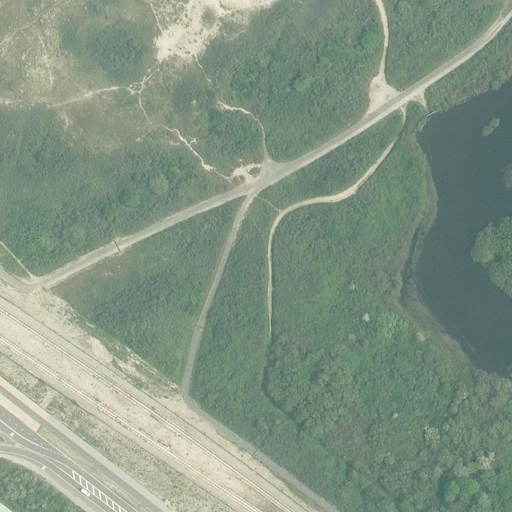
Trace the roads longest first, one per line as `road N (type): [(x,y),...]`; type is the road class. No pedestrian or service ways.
road 1 (unknown): [(400,95),(396,133),(341,191),(292,202),(268,228),(260,390),(409,511)]
road 2 (unclassified): [(130,511),(0,415)]
road 3 (unclassified): [(0,448),(45,462),(109,511)]
